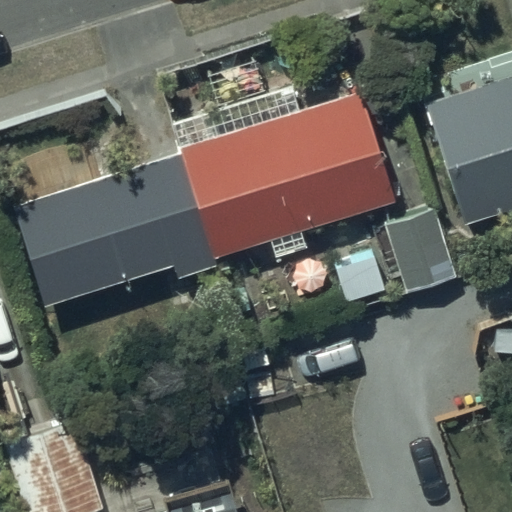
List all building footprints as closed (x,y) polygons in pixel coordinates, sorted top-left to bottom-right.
[(511,69),(419,99),(458,221),(511,204),(511,69)] [(287,79),(166,117),(174,142),(4,198),(37,299),(165,258),(170,271),(211,258),(209,250),(262,233),(268,251),(300,241),(294,222),(387,192),(353,85),(295,103),(287,79)] [(429,202),(378,218),(399,284),(450,267),(429,202)] [(71,412),(0,433),(0,447),(19,511),(70,511),(98,503),(71,412)] [(123,511),(230,511),(219,470),(149,489),(153,504),(123,511)]
